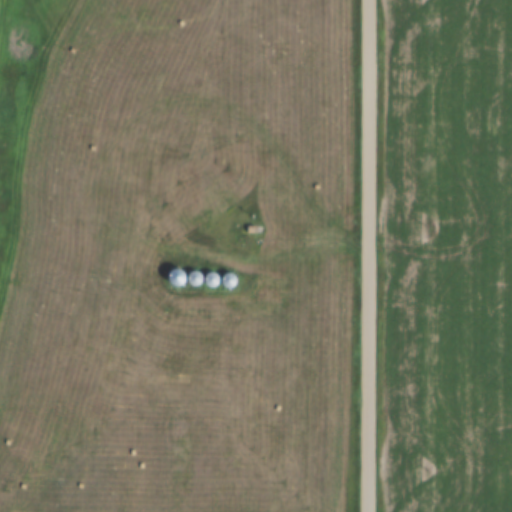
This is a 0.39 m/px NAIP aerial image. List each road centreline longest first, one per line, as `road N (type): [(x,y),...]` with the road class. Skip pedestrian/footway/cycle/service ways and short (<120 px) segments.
road 1 (residential): [(365,511),(366,0)]
road 2 (track): [(211,277),(240,251),(275,236),(366,236)]
